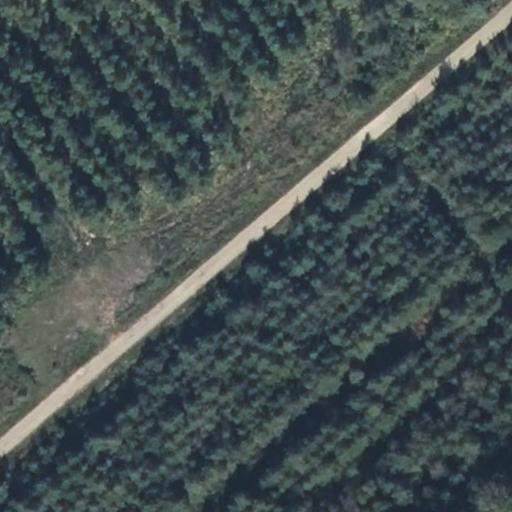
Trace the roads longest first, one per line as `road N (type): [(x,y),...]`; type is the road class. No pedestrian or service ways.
road 1 (track): [(511,11),(151,319)]
road 2 (track): [(151,319),(0,448)]
